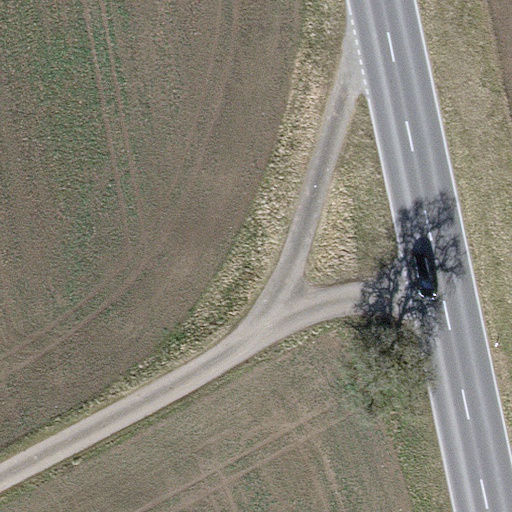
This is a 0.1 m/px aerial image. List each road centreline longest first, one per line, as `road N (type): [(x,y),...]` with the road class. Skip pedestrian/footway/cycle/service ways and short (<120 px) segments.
road 1 (residential): [(378,0),(278,319)]
road 2 (residential): [(278,319),(0,476)]
road 3 (primary): [(441,276),(385,0)]
road 4 (primary): [(490,511),(441,276)]
road 5 (residential): [(278,319),(441,276)]
